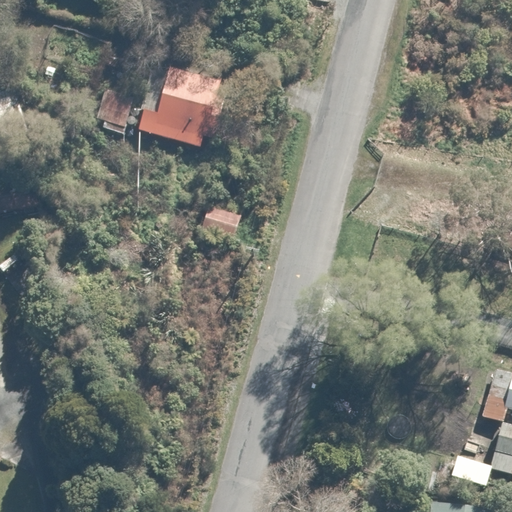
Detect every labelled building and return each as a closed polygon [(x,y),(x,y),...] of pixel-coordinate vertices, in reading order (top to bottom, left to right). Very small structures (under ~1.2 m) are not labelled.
[(152,66),(137,133),(213,150),(221,114),(215,112),(221,81),(152,66)] [(12,89),(0,92),(0,138),(26,129),(12,89)] [(244,218),(208,208),(200,239),(237,248),(244,218)] [(511,372),(495,367),(480,416),(511,425),(511,372)] [(511,430),(497,427),(488,469),(511,474),(511,430)]
